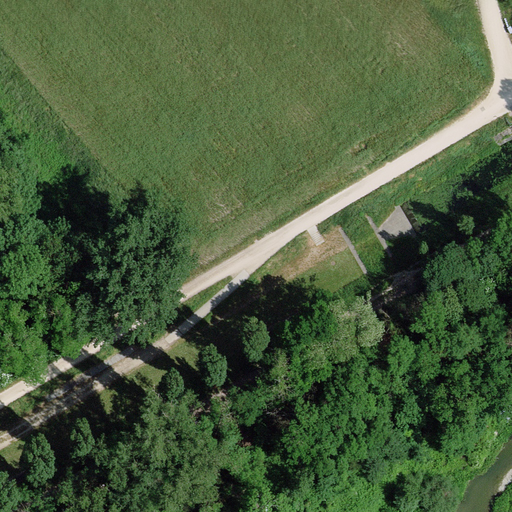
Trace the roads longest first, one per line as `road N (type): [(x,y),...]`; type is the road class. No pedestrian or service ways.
road 1 (track): [(511,101),(0,401)]
road 2 (track): [(307,220),(168,342),(0,441)]
